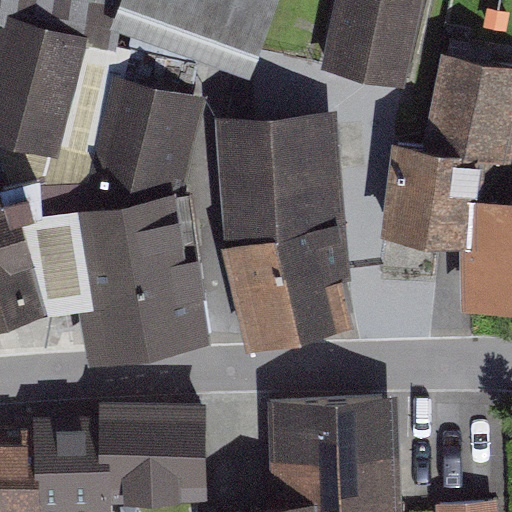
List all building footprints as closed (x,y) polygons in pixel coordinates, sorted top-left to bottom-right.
[(276,0),(119,0),(117,7),(255,57),(276,0)] [(427,0),(348,0),(339,60),(417,72),(427,0)] [(0,324),(78,302),(88,356),(357,328),(341,105),(203,108),(206,87),(5,21),(0,41),(0,324)] [(511,300),(511,188),(483,189),(484,155),(511,159),(511,155),(511,62),(441,47),(425,140),(391,135),(382,227),(461,239),(464,302),(511,300)] [(393,387),(280,395),(287,496),(213,501),(214,511),(337,511),(337,509),(401,505),(393,387)] [(187,487),(184,402),(33,408),(35,443),(0,444),(0,511),(102,511),(101,490),(187,487)] [(508,511),(508,502),(441,506),(441,511),(508,511)]
